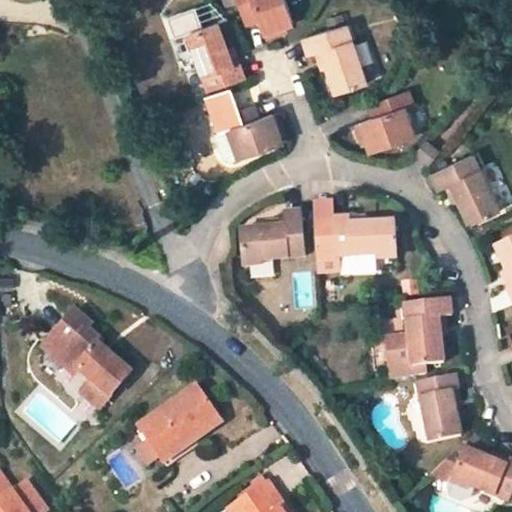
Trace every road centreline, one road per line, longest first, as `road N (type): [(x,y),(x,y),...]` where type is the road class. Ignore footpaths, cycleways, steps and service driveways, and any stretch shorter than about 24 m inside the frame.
road 1 (residential): [(511,425),(487,376),(466,262),(439,216),(404,185),(317,167)]
road 2 (unknown): [(185,276),(82,0)]
road 3 (unclassified): [(359,511),(279,389),(174,301)]
road 4 (residential): [(317,167),(232,200),(203,237),(174,301)]
road 5 (unclassified): [(174,301),(75,259),(0,239)]
